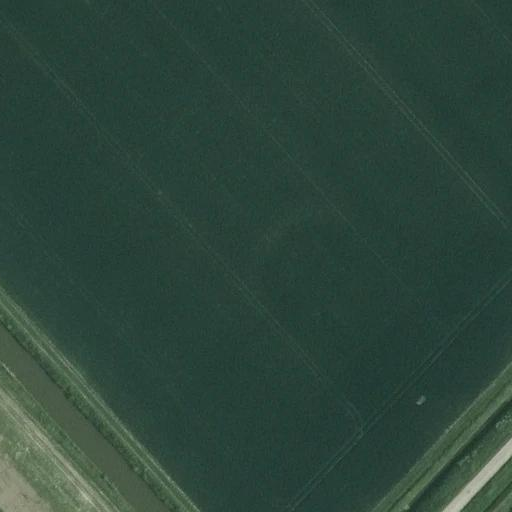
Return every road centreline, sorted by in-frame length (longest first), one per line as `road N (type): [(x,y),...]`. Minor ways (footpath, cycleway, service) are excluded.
road 1 (track): [(205,511),(0,284)]
road 2 (track): [(0,389),(110,511)]
